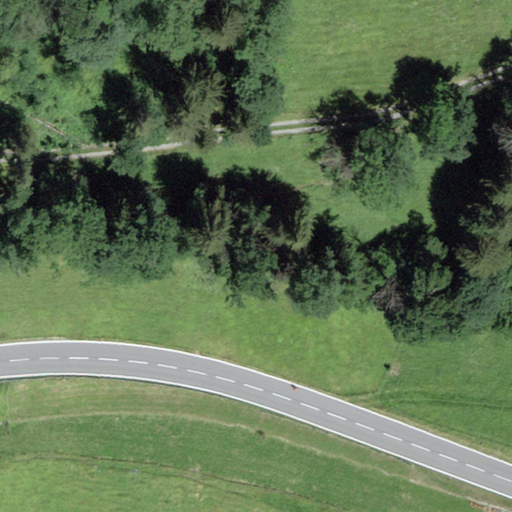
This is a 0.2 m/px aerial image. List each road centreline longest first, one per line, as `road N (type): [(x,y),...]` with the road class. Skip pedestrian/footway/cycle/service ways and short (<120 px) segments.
road 1 (primary): [(511,481),(207,373),(70,357),(0,361)]
road 2 (track): [(511,60),(315,114),(0,159)]
